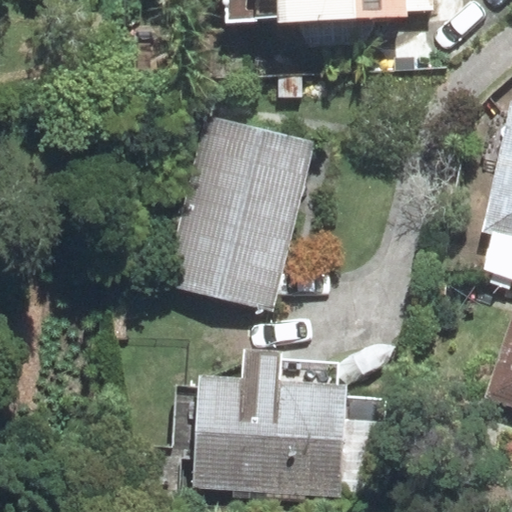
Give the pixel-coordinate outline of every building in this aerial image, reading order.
[(240,0),(242,25),(389,17),(388,0),(240,0)] [(511,233),(511,115),(509,115),(485,227),(511,233)] [(303,145),(216,124),(174,292),(262,313),(303,145)] [(511,405),(511,330),(490,399),(511,405)] [(340,498),(347,400),(191,390),(185,487),(340,498)]
